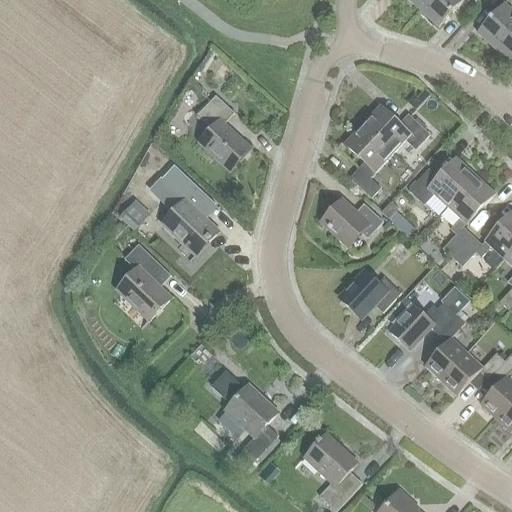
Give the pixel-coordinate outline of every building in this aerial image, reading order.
[(407,0),(422,13),(433,0),(407,0)] [(439,29),(465,0),(433,0),(422,13),(439,29)] [(494,50),(511,30),(511,11),(504,5),(477,34),(494,50)] [(511,66),(511,64),(511,30),(494,50),(511,66)] [(230,174),(252,151),(225,126),(235,115),(216,97),(198,116),(213,130),(199,145),(230,174)] [(416,152),(430,137),(408,116),(399,126),(379,107),(362,126),(393,156),(406,143),(416,152)] [(371,181),(393,156),(362,126),(344,146),(364,164),(350,180),(372,200),(381,190),(371,181)] [(447,209),(476,177),(457,160),(438,180),(429,171),(408,193),(424,207),(433,197),(447,209)] [(175,167),(156,187),(175,205),(168,213),(171,217),(162,227),(196,258),(196,257),(194,255),(206,242),(208,244),(219,233),(204,219),(216,207),(175,167)] [(452,260),(473,238),(463,230),(495,195),(476,177),(447,209),(460,221),(450,232),(456,237),(442,251),(452,260)] [(368,241),(383,224),(364,206),(356,215),(341,202),(322,223),(350,249),(362,236),(368,241)] [(398,210),(391,204),(380,215),(387,221),(398,210)] [(142,223),(127,209),(118,219),(133,233),(142,223)] [(397,213),(389,221),(393,224),(392,225),(407,239),(415,230),(397,213)] [(504,262),(511,252),(511,214),(482,247),(473,238),(452,260),(462,269),(475,255),(481,260),(491,250),(504,262)] [(149,324),(172,300),(156,284),(166,274),(139,247),(125,261),(136,272),(117,292),(149,324)] [(509,313),(511,310),(511,252),(504,262),(511,269),(511,279),(508,284),(511,288),(511,290),(500,304),(509,313)] [(383,315),(401,296),(384,280),(375,289),(362,277),(340,301),(360,321),(374,306),(383,315)] [(438,337),(456,317),(443,305),(437,312),(433,308),(425,317),(415,308),(390,334),(409,353),(431,330),(438,337)] [(441,383),(467,355),(451,340),(465,325),(456,317),(438,337),(447,345),(425,368),(441,383)] [(505,363),(496,355),(483,370),(467,355),(441,383),(457,398),(479,375),(487,383),(494,376),(494,375),(505,363)] [(496,421),(511,403),(511,383),(506,379),(511,372),(511,355),(511,356),(505,363),(494,375),(494,376),(502,383),(480,406),(496,421)] [(268,428),(281,414),(249,385),(245,390),(226,373),(212,389),(230,406),(223,413),(253,441),(235,461),(247,472),(279,438),(268,428)] [(511,403),(496,421),(511,435),(511,403)] [(333,511),(338,511),(363,486),(350,474),(358,465),(326,437),(305,460),(332,485),(319,499),(333,511)] [(415,511),(410,507),(412,505),(399,493),(381,511),(415,511)]
